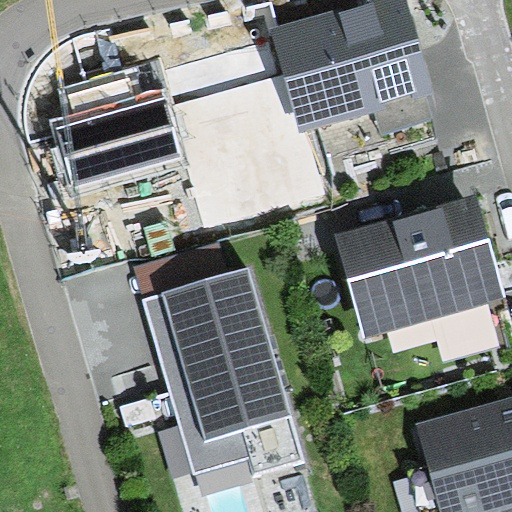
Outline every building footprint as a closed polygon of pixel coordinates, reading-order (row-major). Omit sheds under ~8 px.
[(393,0),(268,33),(294,133),(433,97),(418,42),(407,0),(393,0)] [(165,97),(58,124),(73,183),(180,156),(165,97)] [(339,242),(366,342),(503,304),(476,205),(416,221),(339,242)] [(250,275),(147,304),(167,374),(195,475),(251,460),(255,477),(304,464),(250,275)] [(420,428),(440,511),(493,511),(511,507),(511,404),(498,408),(420,428)]
